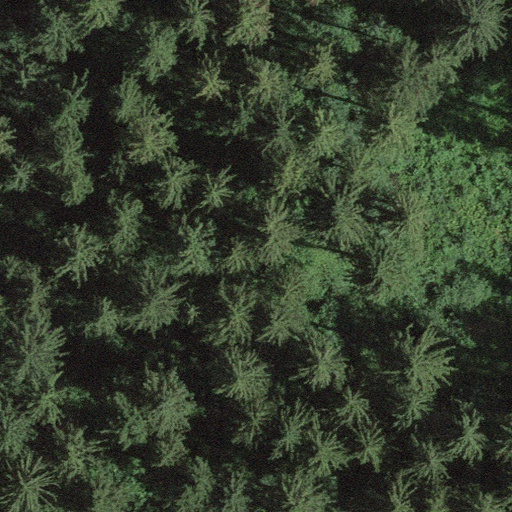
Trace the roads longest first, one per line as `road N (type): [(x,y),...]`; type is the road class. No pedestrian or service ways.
road 1 (track): [(0,277),(118,360),(286,511)]
road 2 (track): [(511,285),(463,511)]
